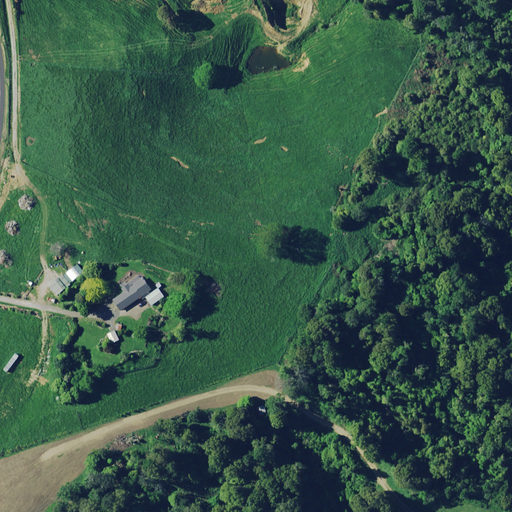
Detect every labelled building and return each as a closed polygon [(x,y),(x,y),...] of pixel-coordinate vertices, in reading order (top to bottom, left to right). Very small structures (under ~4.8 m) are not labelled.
[(82,274),(75,266),(73,268),(79,276),(82,274)] [(74,282),(67,272),(50,285),(58,295),(74,282)] [(152,290),(142,274),(123,287),(126,291),(114,299),(122,310),(152,290)] [(165,296),(159,288),(147,297),(152,305),(165,296)] [(120,339),(116,330),(108,334),(112,343),(120,339)] [(264,404),(255,406),(257,416),(266,414),(264,404)]
